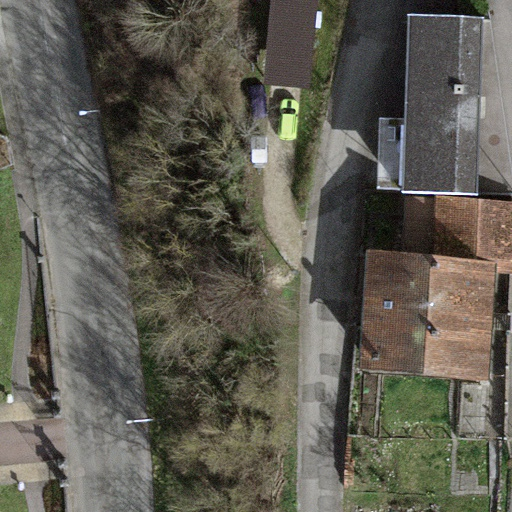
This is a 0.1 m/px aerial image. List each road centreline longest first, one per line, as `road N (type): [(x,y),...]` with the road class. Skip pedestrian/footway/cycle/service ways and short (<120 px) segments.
road 1 (primary): [(114,511),(67,164),(33,0)]
road 2 (residential): [(318,511),(373,0)]
